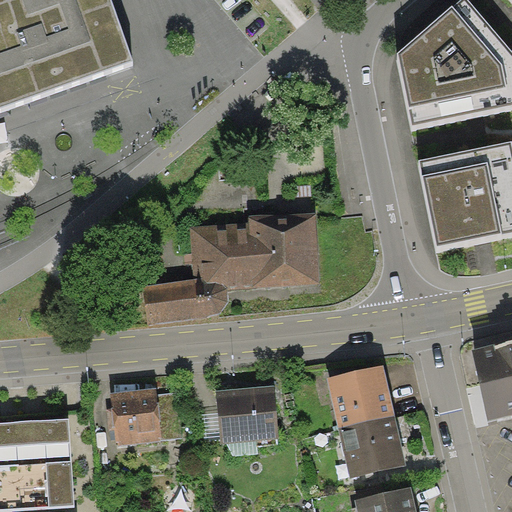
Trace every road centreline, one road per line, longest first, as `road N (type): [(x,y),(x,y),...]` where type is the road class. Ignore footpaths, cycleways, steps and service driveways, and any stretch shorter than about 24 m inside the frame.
road 1 (primary): [(0,362),(407,321)]
road 2 (residential): [(395,0),(356,52),(407,321)]
road 3 (residential): [(467,511),(427,317)]
